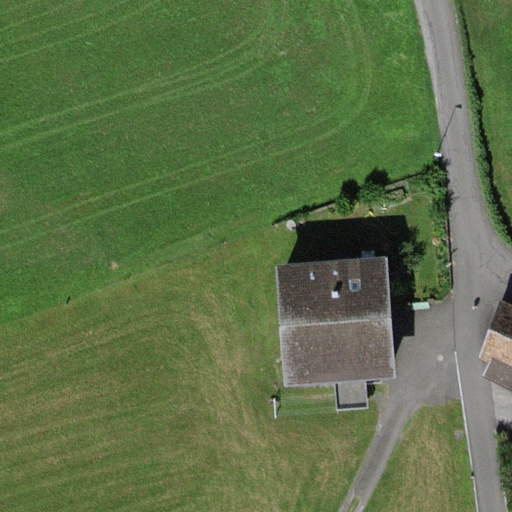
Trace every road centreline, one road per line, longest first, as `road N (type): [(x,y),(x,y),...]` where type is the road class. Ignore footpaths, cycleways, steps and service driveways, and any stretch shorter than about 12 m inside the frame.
road 1 (residential): [(432,0),(454,98),(475,293)]
road 2 (residential): [(475,293),(496,511)]
